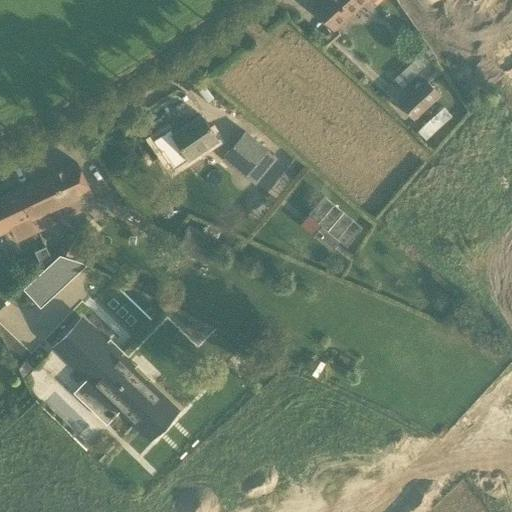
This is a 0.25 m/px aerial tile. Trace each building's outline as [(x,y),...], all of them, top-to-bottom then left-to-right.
[(324,0),(314,9),(333,29),(366,0),(371,0),(375,4),(379,0),(324,0)] [(414,0),(420,9),(434,0),(414,0)] [(258,69),(238,87),(267,119),(284,103),(288,108),(303,95),(295,86),(314,69),(324,81),(340,67),(310,40),(300,49),(293,42),(270,63),(260,72),(258,69)] [(440,95),(425,78),(398,103),(413,119),(440,95)] [(188,158),(208,145),(216,139),(200,115),(172,134),(188,158)] [(395,117),(375,136),(390,153),(413,133),(395,117)] [(244,131),(223,157),(245,177),(267,150),(244,131)] [(77,163),(18,191),(37,230),(95,203),(77,163)] [(37,230),(18,191),(0,198),(0,232),(11,227),(16,240),(37,230)] [(177,251),(206,264),(218,238),(189,225),(177,251)] [(34,251),(41,266),(51,258),(46,246),(34,251)] [(61,252),(50,260),(64,279),(75,272),(61,252)] [(176,411),(81,319),(55,346),(150,438),(176,411)] [(59,390),(41,406),(66,433),(83,417),(59,390)] [(0,466),(42,432),(28,415),(0,437),(0,466)]
